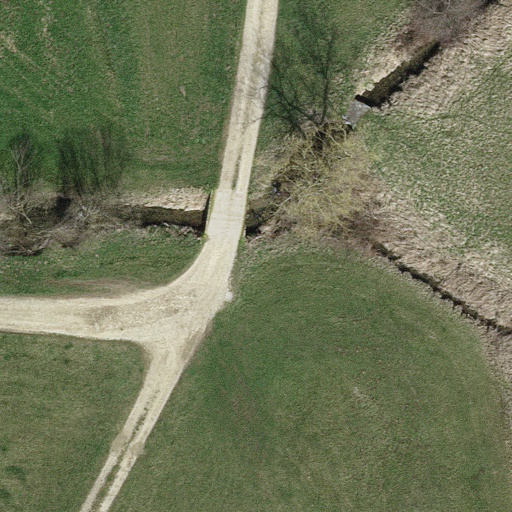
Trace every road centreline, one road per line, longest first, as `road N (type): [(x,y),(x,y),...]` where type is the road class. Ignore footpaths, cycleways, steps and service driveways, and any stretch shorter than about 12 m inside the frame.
road 1 (track): [(270,0),(219,237),(181,309),(0,297)]
road 2 (track): [(181,309),(89,511)]
